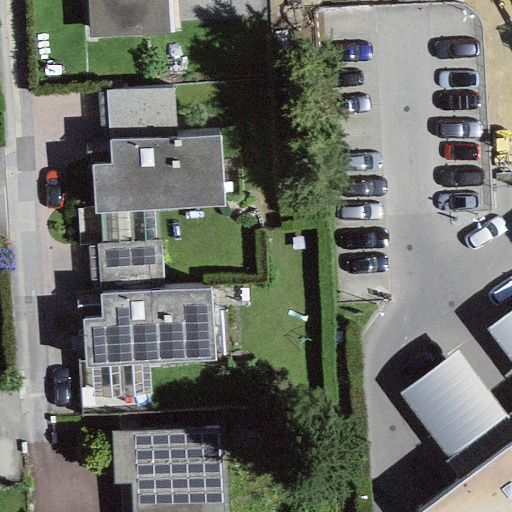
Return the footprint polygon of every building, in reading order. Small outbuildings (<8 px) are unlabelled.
[(164,0),(85,0),(88,38),(167,33),(164,0)] [(109,139),(110,163),(91,164),(94,213),(224,206),(220,133),(109,139)] [(98,293),(99,317),(81,318),(83,367),(214,360),(210,287),(98,293)] [(511,308),(486,328),(511,362),(511,308)] [(495,403),(456,350),(396,394),(445,459),(504,415),(495,403)] [(445,459),(459,481),(511,440),(511,390),(495,403),(504,415),(445,459)] [(119,511),(221,511),(217,425),(110,431),(113,483),(118,483),(119,511)] [(511,511),(511,440),(459,481),(416,510),(417,511),(511,511)]
